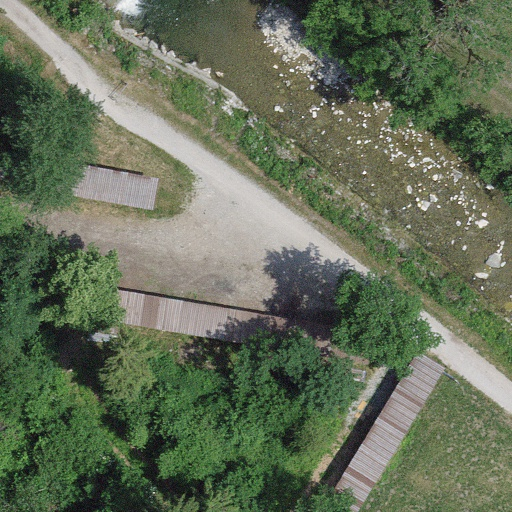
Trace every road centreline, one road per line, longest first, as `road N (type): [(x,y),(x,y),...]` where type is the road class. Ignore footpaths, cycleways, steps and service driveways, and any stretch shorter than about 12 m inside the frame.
road 1 (track): [(511,402),(0,0)]
road 2 (track): [(260,202),(170,242),(0,207)]
